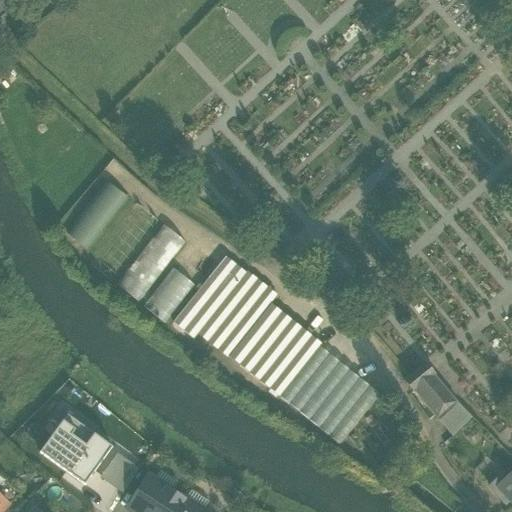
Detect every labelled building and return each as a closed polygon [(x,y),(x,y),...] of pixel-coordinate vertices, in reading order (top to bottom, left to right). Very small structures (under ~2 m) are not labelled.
[(108,180),(64,235),(86,252),(130,197),(108,180)] [(134,204),(90,260),(112,277),(156,221),(134,204)] [(163,225),(119,280),(141,297),(185,242),(163,225)] [(171,268),(142,309),(163,324),(192,284),(171,268)] [(266,289),(246,273),(236,284),(228,278),(220,288),(208,279),(173,323),(193,340),(198,333),(279,397),(339,445),(379,395),(258,299),(266,289)] [(456,404),(434,376),(433,374),(412,392),(413,393),(414,393),(438,422),(438,421),(456,404)] [(456,404),(438,421),(452,436),(470,418),(456,404)] [(67,415),(62,421),(75,431),(71,436),(85,446),(93,435),(67,415)] [(62,421),(39,453),(84,486),(112,448),(93,435),(85,446),(71,436),(75,431),(62,421)] [(116,458),(102,478),(123,493),(136,472),(116,458)] [(511,474),(507,479),(503,475),(488,488),(505,505),(509,501),(508,500),(511,496),(511,474)] [(200,511),(149,479),(129,509),(134,511),(200,511)]
